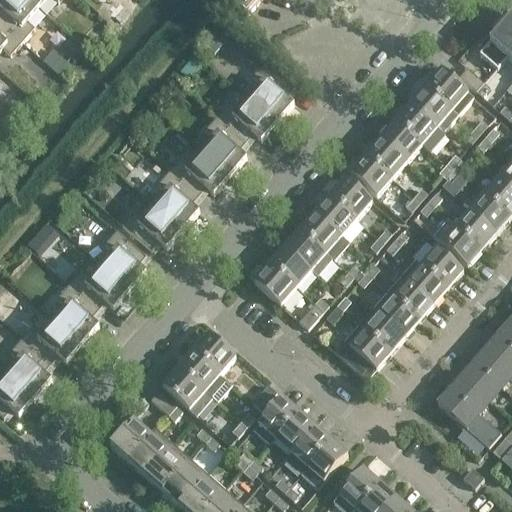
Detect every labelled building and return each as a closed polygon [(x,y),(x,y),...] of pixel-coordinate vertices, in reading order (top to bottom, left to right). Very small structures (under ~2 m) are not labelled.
[(0,0),(0,12),(1,13),(0,14),(0,26),(23,47),(35,34),(27,28),(39,13),(23,0),(0,0)] [(23,0),(39,13),(51,0),(52,0),(60,6),(65,0),(23,0)] [(222,0),(238,13),(246,20),(263,0),(222,0)] [(498,73),(508,62),(511,56),(511,23),(481,59),(498,73)] [(0,57),(4,54),(12,61),(23,47),(0,26),(0,57)] [(206,49),(215,57),(228,42),(219,34),(206,49)] [(75,45),(65,56),(75,66),(85,55),(75,45)] [(61,60),(51,72),(57,77),(67,65),(61,60)] [(197,60),(182,77),(187,81),(189,84),(204,66),(197,60)] [(249,101),(278,127),(295,109),(287,102),(295,93),(265,67),(254,81),(261,87),(249,101)] [(460,82),(477,97),(485,88),(468,73),(460,82)] [(426,92),(453,116),(459,121),(474,103),(442,75),(426,92)] [(477,97),(483,102),(491,93),(485,88),(477,97)] [(411,110),(438,133),(453,116),(426,92),(411,110)] [(217,121),(247,147),(254,139),(262,146),(278,127),(249,101),(237,115),(229,108),(217,121)] [(396,127),(423,150),(438,133),(411,110),(396,127)] [(500,118),(509,125),(511,121),(511,116),(506,111),(500,118)] [(16,115),(6,126),(14,133),(23,122),(16,115)] [(201,155),(231,181),(247,163),(240,156),(247,147),(217,121),(206,134),(214,141),(201,155)] [(474,134),(480,140),(488,131),(482,126),(474,134)] [(381,144),(408,167),(423,150),(396,127),(381,144)] [(466,143),(473,149),(480,140),(474,134),(466,143)] [(485,144),(491,149),(499,141),(492,135),(485,144)] [(366,161),(393,185),(408,167),(381,144),(366,161)] [(477,153),(483,158),(491,149),(485,144),(477,153)] [(170,175),(200,201),(207,193),(215,200),(231,181),(201,155),(189,169),(181,162),(170,175)] [(448,169),(454,175),(462,166),(455,160),(448,169)] [(350,179),(377,202),(393,185),(366,161),(350,179)] [(454,175),(460,180),(468,171),(462,166),(454,175)] [(511,168),(499,184),(511,195),(511,168)] [(440,178),(446,184),(454,175),(448,169),(440,178)] [(154,209),(184,235),(200,216),(192,210),(200,201),(170,175),(158,189),(166,195),(154,209)] [(446,184),(453,189),(460,180),(454,175),(446,184)] [(346,183),(331,201),(357,225),(373,207),(346,183)] [(484,200),(511,223),(511,222),(511,195),(499,184),(484,200)] [(414,203),(420,208),(428,200),(421,194),(414,203)] [(428,208),(434,214),(442,205),(436,199),(428,208)] [(470,216),(497,240),(511,223),(484,200),(470,216)] [(331,201),(316,218),(342,242),(357,225),(331,201)] [(406,212),(412,217),(420,208),(414,203),(406,212)] [(420,217),(427,223),(434,214),(428,208),(420,217)] [(122,230),(152,256),(159,247),(167,254),(184,235),(154,209),(141,223),(134,217),(122,230)] [(456,232),(482,256),(497,240),(470,216),(456,232)] [(316,218),(300,236),(327,259),(333,264),(348,247),(342,242),(316,218)] [(433,243),(468,273),(482,256),(456,232),(448,226),(433,243)] [(46,228),(28,249),(38,259),(57,238),(46,228)] [(377,243),(384,249),(392,240),(385,234),(377,243)] [(112,257),(101,269),(131,295),(147,277),(139,270),(147,261),(118,235),(104,251),(112,257)] [(300,236),(285,253),(312,276),(327,259),(300,236)] [(394,247),(400,252),(408,243),(402,238),(394,247)] [(370,252),(377,258),(384,249),(377,243),(370,252)] [(387,255),(392,261),(400,252),(394,247),(387,255)] [(285,253),(270,270),(297,293),(312,276),(285,253)] [(437,254),(422,271),(449,294),(464,277),(437,254)] [(417,266),(402,282),(435,310),(449,294),(422,271),(417,266)] [(82,276),(70,290),(99,315),(107,307),(114,314),(131,295),(101,269),(90,283),(82,276)] [(347,278),(354,284),(361,275),(354,269),(347,278)] [(297,293),(270,270),(255,288),(281,311),(297,293)] [(366,279),(372,284),(380,275),(374,270),(366,279)] [(339,287),(346,293),(354,284),(347,278),(339,287)] [(358,288),(364,293),(372,284),(366,279),(358,288)] [(402,282),(388,299),(420,327),(435,310),(402,282)] [(18,294),(11,287),(0,300),(8,306),(18,294)] [(65,311),(54,323),(83,349),(100,330),(92,324),(99,315),(70,290),(57,304),(65,311)] [(373,315),(379,320),(406,344),(420,327),(388,299),(373,315)] [(18,309),(24,314),(30,307),(24,302),(18,309)] [(321,303),(315,309),(324,317),(330,311),(321,303)] [(336,313),(343,319),(352,309),(345,303),(336,313)] [(315,309),(300,327),(309,335),(324,317),(315,309)] [(327,324),(334,330),(343,319),(336,313),(327,324)] [(34,330),(22,343),(52,369),(59,361),(67,368),(83,349),(54,323),(46,316),(34,330)] [(379,320),(365,337),(391,360),(406,344),(379,320)] [(511,329),(510,327),(498,341),(511,352),(511,329)] [(360,332),(337,359),(368,386),(391,360),(365,337),(360,332)] [(194,356),(221,380),(237,362),(210,339),(194,356)] [(511,352),(498,341),(487,354),(511,376),(511,352)] [(17,364),(6,377),(36,403),(53,384),(45,378),(52,369),(22,343),(10,358),(17,364)] [(511,376),(487,354),(475,368),(504,393),(511,384),(511,376)] [(179,374),(213,404),(218,408),(233,391),(221,380),(194,356),(179,374)] [(475,368),(463,381),(492,407),(504,393),(475,368)] [(163,391),(197,421),(213,404),(179,374),(163,391)] [(0,419),(4,424),(12,415),(20,422),(36,403),(6,377),(0,384),(0,419)] [(463,381),(451,394),(481,420),(492,407),(463,381)] [(252,408),(261,416),(277,398),(268,390),(252,408)] [(467,434),(489,453),(502,439),(481,420),(451,394),(438,409),(461,429),(464,432),(467,434)] [(151,405),(169,420),(177,411),(159,396),(151,405)] [(270,449),(275,444),(299,417),(282,402),(253,435),(270,449)] [(177,411),(169,420),(175,426),(183,417),(177,411)] [(275,444),(292,458),(315,431),(299,417),(275,444)] [(248,419),(240,428),(246,433),(254,424),(248,419)] [(111,451),(129,467),(152,440),(134,424),(111,451)] [(240,428),(232,437),(238,442),(246,433),(240,428)] [(285,465),(302,480),(308,472),(331,445),(315,431),(292,458),(285,465)] [(129,467),(146,482),(175,449),(157,434),(152,440),(129,467)] [(197,440),(206,448),(211,442),(202,434),(197,440)] [(493,457),(501,465),(511,452),(511,446),(506,441),(493,457)] [(211,442),(206,448),(215,456),(220,450),(211,442)] [(308,472),(302,480),(319,494),(348,460),(331,445),(308,472)] [(146,482),(163,497),(192,464),(175,449),(146,482)] [(511,452),(501,465),(511,473),(511,452)] [(245,457),(240,463),(248,471),(254,465),(245,457)] [(234,469),(243,477),(248,471),(240,463),(234,469)] [(163,497),(180,511),(209,479),(192,464),(163,497)] [(254,465),(248,471),(257,478),(263,472),(254,465)] [(248,471),(243,477),(252,485),(257,478),(248,471)] [(463,484),(475,494),(484,484),(472,473),(463,484)] [(360,511),(381,489),(363,474),(334,508),(338,511),(360,511)] [(180,511),(210,511),(226,494),(209,479),(180,511)] [(276,491),(285,499),(290,492),(281,485),(276,491)] [(360,511),(388,511),(397,503),(381,489),(360,511)] [(290,492),(285,499),(294,506),(299,500),(290,492)] [(210,511),(240,511),(243,509),(226,494),(210,511)] [(266,501),(275,508),(280,502),(271,494),(266,501)] [(280,502),(275,508),(278,511),(287,511),(289,510),(280,502)] [(388,511),(407,511),(397,503),(388,511)]
